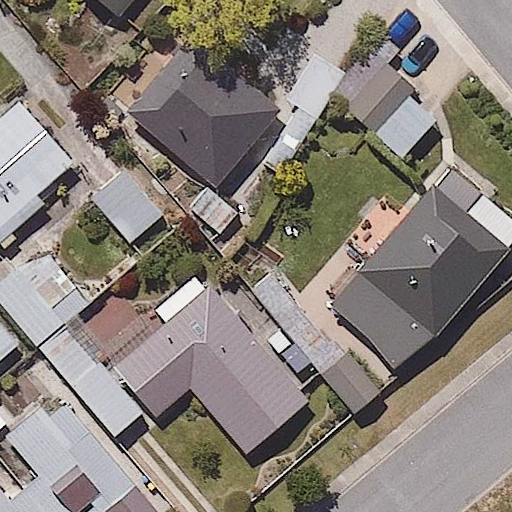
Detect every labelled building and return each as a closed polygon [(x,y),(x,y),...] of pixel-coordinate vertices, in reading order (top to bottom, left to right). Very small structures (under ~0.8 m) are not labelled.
[(146,0),(105,0),(129,20),(146,0)] [(192,21),(129,103),(221,175),(284,93),(192,21)] [(441,107),(396,74),(412,53),(383,31),(333,99),(406,153),(441,107)] [(350,60),(322,44),(289,100),(317,116),(350,60)] [(0,95),(0,231),(7,239),(46,197),(38,190),(77,149),(9,86),(0,95)] [(511,239),(511,200),(458,150),(327,291),(401,359),(511,239)] [(174,205),(122,155),(87,192),(139,242),(174,205)] [(96,295),(50,241),(0,282),(0,290),(116,429),(145,405),(71,316),(96,295)] [(254,283),(286,321),(272,332),(304,370),(318,358),(361,408),(388,386),(281,261),(254,283)] [(311,390),(200,263),(156,302),(166,313),(114,358),(160,411),(193,382),(247,445),(311,390)] [(0,306),(0,346),(19,332),(0,306)] [(0,478),(0,511),(167,511),(52,385),(3,429),(38,467),(11,491),(0,478)]
